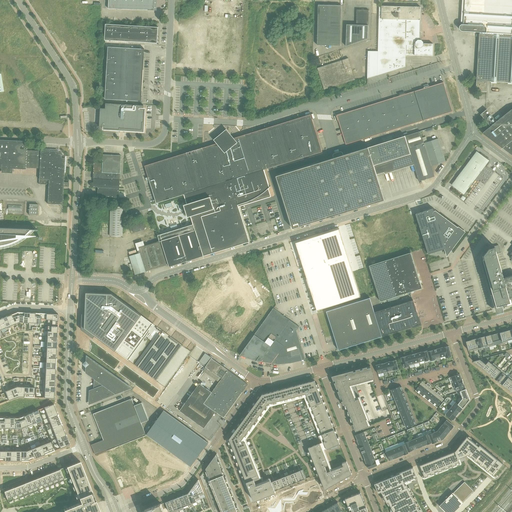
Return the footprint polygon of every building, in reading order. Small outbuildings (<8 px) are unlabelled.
[(154,10),(153,0),(108,0),(108,9),(154,10)] [(462,31),(463,31),(482,32),(480,76),(477,76),(477,78),(476,80),(476,81),(476,91),(487,92),(487,81),(490,81),(511,82),(511,108),(511,109),(496,121),(486,109),(480,114),(490,126),(483,132),(511,154),(511,0),(465,0),(464,24),(463,24),(462,24),(461,24),(460,25),(460,26),(460,27),(460,28),(460,29),(461,30),(462,31)] [(340,45),(341,5),(318,5),(317,45),(340,45)] [(379,18),(379,19),(420,20),(420,6),(379,6),(379,13),(382,13),(382,18),(379,18)] [(347,25),(346,46),(368,38),(369,10),(357,10),(356,25),(347,25)] [(367,78),(374,76),(405,66),(406,55),(433,56),(433,43),(423,43),(423,42),(421,39),(420,39),(420,20),(379,19),(378,51),(368,51),(367,78)] [(104,39),(144,40),(157,40),(158,25),(105,23),(104,39)] [(108,47),(107,71),(143,73),(144,49),(108,47)] [(324,90),(355,80),(348,58),(317,68),(324,90)] [(143,73),(107,71),(105,99),(141,101),(143,73)] [(444,82),(370,105),(337,115),(346,144),(453,111),(444,82)] [(100,108),(99,127),(104,127),(104,129),(120,130),(120,128),(120,129),(121,129),(121,130),(122,130),(123,130),(124,130),(124,129),(142,130),(143,122),(144,122),(145,109),(143,109),(143,105),(106,103),(105,108),(100,108)] [(172,157),(145,165),(157,203),(184,194),(264,169),(322,151),(311,114),(234,138),(217,143),(172,157)] [(215,140),(217,143),(234,138),(228,130),(215,140)] [(419,181),(435,176),(431,166),(446,161),(438,138),(424,143),(420,131),(405,135),(405,136),(368,147),(344,155),(334,158),(276,176),(292,228),(327,218),(385,200),(377,174),(384,172),(385,174),(414,164),(419,181)] [(0,139),(0,168),(25,169),(25,167),(39,167),(38,184),(46,185),(46,183),(48,184),(47,204),(62,205),(63,186),(68,186),(68,182),(64,182),(65,158),(61,158),(61,156),(59,154),(58,154),(58,151),(40,150),(40,151),(26,150),(27,141),(0,139)] [(461,174),(455,183),(464,190),(484,164),(486,165),(487,166),(489,163),(489,161),(489,159),(488,158),(481,153),(480,154),(478,153),(476,155),(475,155),(473,157),(474,158),(469,165),(468,164),(461,174)] [(92,187),(93,187),(98,187),(98,197),(119,198),(121,156),(103,155),(103,163),(94,162),(93,179),(94,179),(94,183),(93,183),(92,183),(91,183),(91,184),(90,185),(91,186),(91,187),(92,187)] [(194,224),(158,235),(160,241),(162,241),(170,266),(204,256),(204,255),(249,241),(238,205),(244,203),(247,202),(248,201),(250,200),(252,200),(254,199),(255,198),(257,197),(259,195),(261,194),(263,193),(265,192),(266,190),(268,189),(269,187),(264,169),(184,194),(187,204),(184,205),(188,216),(191,216),(194,224)] [(38,215),(38,204),(29,204),(29,214),(38,215)] [(110,206),(110,236),(123,236),(124,206),(110,206)] [(416,214),(428,254),(445,249),(447,256),(452,250),(465,231),(458,226),(458,227),(435,210),(434,211),(433,208),(416,214)] [(131,221),(128,222),(130,231),(133,230),(134,232),(145,229),(142,218),(131,221)] [(0,245),(1,245),(5,244),(9,243),(13,241),(17,239),(20,237),(24,235),(27,232),(30,229),(0,227),(0,245)] [(300,243),(294,245),(298,257),(296,258),(313,312),(361,297),(339,229),(299,242),(300,243)] [(132,263),(129,264),(131,269),(134,268),(136,274),(147,271),(167,265),(160,241),(140,247),(140,250),(138,250),(139,253),(130,256),(132,263)] [(511,275),(503,278),(497,254),(500,253),(498,245),(489,248),(489,250),(485,255),(486,258),(483,259),(493,294),(491,294),(496,312),(497,313),(499,312),(500,312),(503,311),(503,310),(502,307),(511,303),(511,275)] [(422,288),(411,253),(369,266),(380,302),(410,292),(418,290),(422,288)] [(86,292),(84,328),(128,360),(148,333),(148,332),(147,331),(153,323),(111,293),(86,292)] [(338,350),(380,337),(382,337),(374,312),(370,298),(326,311),(338,350)] [(413,300),(374,312),(382,337),(421,324),(413,300)] [(249,358),(259,361),(275,340),(290,320),(273,308),(266,319),(240,355),(249,358)] [(40,313),(40,319),(47,319),(47,322),(52,322),(52,314),(40,313)] [(11,314),(6,316),(10,326),(15,324),(11,314)] [(47,322),(47,326),(57,326),(58,314),(52,314),(52,322),(47,322)] [(6,316),(1,318),(5,327),(10,326),(6,316)] [(299,326),(290,320),(275,340),(284,346),(296,330),(299,326)] [(277,356),(272,363),(272,362),(277,363),(277,364),(291,362),(305,359),(296,330),(284,346),(277,356)] [(505,331),(500,333),(501,339),(502,341),(502,343),(503,344),(508,342),(508,340),(507,340),(505,331)] [(491,334),(486,336),(489,347),(494,346),(493,344),(493,342),(491,335),(491,334)] [(284,346),(275,340),(259,361),(272,363),(277,356),(284,346)] [(443,347),(445,356),(446,358),(451,356),(449,346),(443,347)] [(212,358),(205,353),(199,362),(206,366),(212,358)] [(98,387),(89,390),(89,400),(90,404),(125,391),(129,385),(87,355),(86,361),(83,364),(86,367),(86,373),(99,382),(99,384),(98,387)] [(403,367),(409,366),(406,356),(401,357),(403,367)] [(228,370),(212,358),(206,366),(205,367),(222,379),(228,370)] [(473,361),(482,369),(486,364),(480,359),(473,361)] [(492,364),(488,361),(486,364),(482,369),(486,372),(492,364)] [(496,368),(492,364),(486,372),(490,375),(496,368)] [(370,425),(386,419),(383,413),(383,411),(374,390),(372,383),(371,379),(373,379),(371,369),(368,370),(367,367),(362,368),(363,370),(361,370),(360,368),(355,369),(356,371),(353,372),(352,370),(331,376),(333,380),(335,379),(336,382),(334,382),(336,387),(338,387),(339,390),(337,391),(339,395),(341,394),(343,400),(341,401),(343,405),(346,404),(353,423),(353,424),(355,431),(370,425)] [(500,371),(496,368),(490,375),(494,378),(500,371)] [(228,370),(222,379),(212,392),(199,383),(180,411),(204,428),(216,412),(223,417),(236,398),(237,399),(248,384),(228,370)] [(504,374),(500,371),(494,378),(498,382),(504,374)] [(449,378),(451,383),(462,379),(460,374),(449,378)] [(508,377),(504,374),(498,382),(502,385),(508,377)] [(511,380),(508,377),(502,385),(506,388),(511,380)] [(455,387),(464,384),(462,379),(451,383),(453,388),(455,387)] [(314,380),(299,384),(302,394),(306,393),(325,441),(324,442),(327,449),(340,444),(314,380)] [(415,390),(421,394),(427,386),(426,385),(422,382),(415,390)] [(262,395),(260,397),(269,403),(272,403),(280,400),(288,398),(302,395),(302,394),(299,384),(262,395)] [(460,391),(466,389),(464,384),(455,387),(457,392),(460,391)] [(17,386),(10,389),(13,398),(18,396),(17,386)] [(391,390),(393,395),(403,391),(401,386),(392,389),(391,390)] [(426,399),(433,390),(429,387),(427,386),(421,394),(426,399)] [(10,389),(5,391),(8,400),(13,398),(10,389)] [(460,393),(462,398),(470,399),(466,389),(460,391),(460,393)] [(436,393),(433,390),(426,399),(431,403),(438,395),(436,393)] [(393,395),(395,399),(405,395),(403,391),(393,395)] [(395,399),(397,404),(407,400),(405,395),(395,399)] [(438,395),(431,403),(437,407),(443,399),(439,396),(438,395)] [(229,439),(233,447),(242,443),(241,440),(253,424),(255,421),(268,403),(269,404),(269,403),(260,397),(229,439)] [(470,399),(462,398),(459,403),(458,404),(463,408),(470,399)] [(142,403),(135,406),(132,399),(95,413),(105,439),(92,444),(96,455),(106,451),(146,435),(141,423),(149,420),(142,403)] [(407,400),(397,404),(399,409),(409,405),(407,400)] [(463,408),(458,404),(455,402),(452,406),(460,412),(463,408)] [(53,404),(44,408),(46,413),(55,409),(53,404)] [(400,414),(410,410),(409,405),(399,409),(400,414)] [(456,416),(460,412),(452,406),(449,410),(456,416)] [(55,409),(46,413),(48,418),(57,414),(55,409)] [(38,410),(33,412),(37,421),(42,419),(38,410)] [(191,467),(209,443),(164,410),(147,434),(191,467)] [(402,418),(412,414),(410,410),(400,414),(402,418)] [(456,416),(449,410),(445,414),(453,421),(456,416)] [(33,412),(28,414),(32,423),(37,421),(33,412)] [(28,414),(24,416),(27,425),(32,423),(28,414)] [(57,414),(48,418),(50,423),(59,419),(57,414)] [(414,419),(412,414),(402,418),(404,423),(414,419)] [(24,416),(19,418),(21,428),(27,425),(24,416)] [(59,419),(50,423),(52,428),(61,424),(59,419)] [(416,424),(414,419),(404,423),(406,428),(416,424)] [(446,420),(443,424),(451,430),(454,426),(446,420)] [(61,424),(52,428),(54,433),(63,429),(61,424)] [(443,424),(440,428),(447,434),(451,430),(443,424)] [(447,434),(440,428),(437,431),(443,439),(447,434)] [(63,429),(54,433),(56,438),(65,434),(63,429)] [(437,431),(433,433),(437,442),(443,439),(437,431)] [(366,437),(364,432),(355,435),(357,440),(366,437)] [(428,434),(432,444),(437,442),(433,433),(429,434),(428,433),(428,434)] [(65,434),(56,438),(58,443),(67,439),(65,434)] [(432,444),(428,434),(423,435),(427,444),(431,443),(432,444)] [(419,437),(422,446),(427,444),(423,435),(419,437)] [(462,448),(455,451),(460,462),(464,461),(463,457),(468,455),(470,457),(471,456),(474,458),(473,459),(476,462),(477,460),(480,463),(479,464),(482,466),(483,465),(486,467),(485,469),(488,471),(489,470),(492,472),(491,473),(493,476),(494,476),(503,464),(479,445),(478,446),(467,436),(459,446),(462,448)] [(368,441),(366,437),(357,440),(359,445),(368,441)] [(422,446),(419,437),(414,439),(417,448),(422,446)] [(67,439),(58,443),(60,448),(69,444),(67,439)] [(414,439),(409,441),(413,450),(417,448),(414,439)] [(50,441),(45,443),(49,452),(54,450),(50,441)] [(368,441),(359,445),(361,450),(370,446),(368,441)] [(413,450),(409,441),(404,443),(408,453),(409,453),(408,452),(409,451),(413,450)] [(233,447),(246,482),(254,479),(254,480),(260,477),(246,442),(242,443),(233,447)] [(45,443),(41,445),(44,454),(49,452),(45,443)] [(320,443),(308,448),(311,454),(318,473),(325,490),(352,474),(346,461),(342,463),(343,465),(343,466),(331,471),(320,443)] [(405,444),(400,446),(403,455),(408,453),(404,443),(405,444)] [(41,445),(36,447),(40,456),(44,454),(41,445)] [(372,451),(370,446),(361,450),(363,454),(372,451)] [(400,446),(395,448),(399,457),(403,455),(400,446)] [(36,447),(31,449),(35,458),(40,456),(36,447)] [(395,448),(390,450),(394,459),(399,457),(395,448)] [(31,449),(26,451),(28,461),(35,458),(31,449)] [(390,450),(386,452),(389,461),(394,459),(390,450)] [(373,456),(372,451),(363,454),(364,459),(373,456)] [(455,451),(420,465),(424,477),(425,477),(428,476),(427,474),(431,473),(431,474),(435,473),(434,472),(438,470),(438,472),(442,470),(441,469),(445,468),(445,469),(449,467),(448,466),(452,465),(452,466),(456,465),(455,463),(459,462),(459,463),(460,463),(460,462),(455,451)] [(222,468),(217,454),(200,476),(214,511),(237,511),(237,510),(221,468),(222,468)] [(373,456),(364,459),(366,464),(375,460),(373,456)] [(377,465),(375,460),(366,464),(368,469),(377,465)] [(71,477),(79,498),(92,492),(80,461),(66,466),(71,477)] [(71,477),(66,466),(60,469),(4,491),(5,493),(6,497),(7,500),(8,502),(64,480),(71,477)] [(412,467),(376,483),(381,492),(382,491),(384,496),(405,485),(404,482),(416,477),(417,477),(412,467)] [(306,478),(302,469),(298,471),(301,480),(306,478)] [(301,480),(298,471),(293,473),(297,482),(301,480)] [(297,482),(293,473),(289,474),(292,484),(297,482)] [(292,484),(289,474),(284,476),(288,485),(292,484)] [(288,485),(284,476),(280,478),(284,487),(288,485)] [(271,481),(270,478),(256,484),(255,481),(254,480),(254,479),(246,482),(254,500),(254,501),(275,492),(275,491),(271,482),(271,481)] [(284,487),(280,478),(275,480),(279,489),(284,487)] [(199,479),(195,484),(200,494),(204,492),(199,479)] [(279,489),(275,480),(271,481),(271,482),(275,491),(279,489)] [(453,493),(439,506),(445,511),(452,511),(474,491),(470,487),(464,481),(453,493)] [(195,484),(192,488),(196,498),(201,497),(200,494),(195,484)] [(405,485),(384,496),(385,498),(384,498),(387,503),(388,502),(393,511),(420,511),(410,490),(406,484),(405,485)] [(192,488),(189,493),(193,503),(197,501),(196,498),(192,488)] [(311,491),(297,497),(300,504),(314,498),(311,491)] [(74,505),(64,509),(65,511),(64,511),(95,511),(99,511),(92,492),(79,498),(81,502),(74,505)] [(368,511),(360,492),(345,498),(348,506),(351,504),(354,511),(368,511)] [(189,493),(184,495),(188,505),(193,503),(189,493)] [(184,495),(180,497),(184,507),(188,505),(184,495)] [(180,497),(175,498),(179,508),(184,507),(180,497)] [(175,498),(171,500),(175,510),(179,508),(175,498)] [(171,500),(167,502),(171,511),(175,510),(171,500)] [(337,511),(342,509),(338,502),(320,511),(337,511)] [(164,511),(161,503),(144,510),(144,511),(164,511)]
